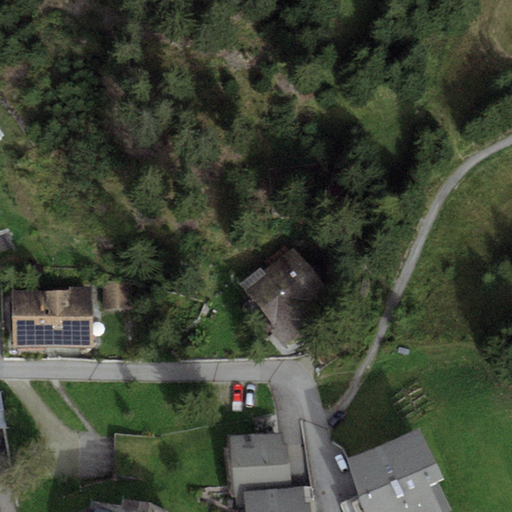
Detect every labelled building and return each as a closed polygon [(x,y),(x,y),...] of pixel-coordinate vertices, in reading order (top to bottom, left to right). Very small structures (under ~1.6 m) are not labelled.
[(262,278),(239,299),(276,340),(272,344),(286,360),(329,322),(326,318),(336,308),(290,257),(265,280),(262,278)] [(128,288),(103,288),(103,314),(128,314),(128,288)] [(11,302),(14,363),(94,359),(91,295),(68,296),(68,300),(11,302)] [(418,429),(346,458),(367,511),(446,511),(451,510),(438,483),(444,478),(418,429)] [(282,433),(232,438),(236,490),(242,489),(290,485),(287,445),(283,445),(282,433)] [(156,437),(114,434),(111,478),(152,482),(156,437)] [(290,485),(242,489),(244,511),(312,511),(311,501),(305,502),(303,484),(290,485)] [(90,500),(86,511),(158,511),(125,503),(123,509),(90,500)]
